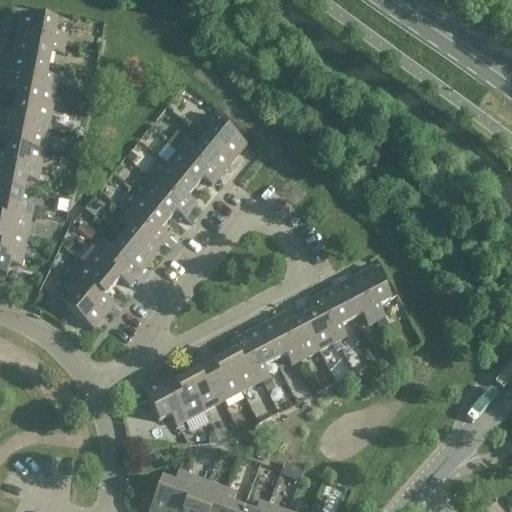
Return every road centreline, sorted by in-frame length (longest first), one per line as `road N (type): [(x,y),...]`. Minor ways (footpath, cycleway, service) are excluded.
road 1 (residential): [(142,362),(285,292),(295,265),(276,229),(244,223),(147,337)]
road 2 (tertiary): [(419,490),(511,384)]
road 3 (primary): [(511,79),(396,0)]
road 4 (residential): [(106,511),(115,483),(113,439),(96,388)]
road 5 (residential): [(96,388),(41,334),(0,316)]
